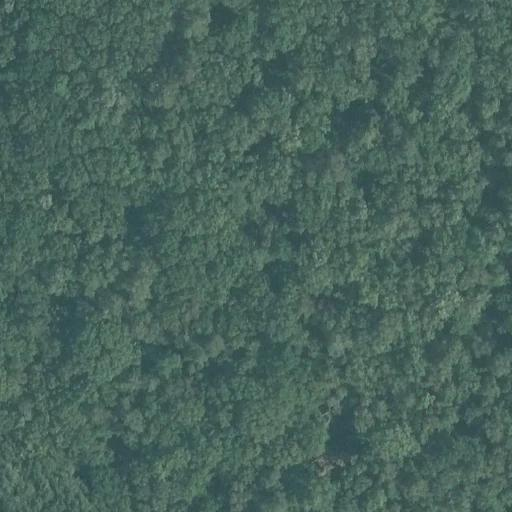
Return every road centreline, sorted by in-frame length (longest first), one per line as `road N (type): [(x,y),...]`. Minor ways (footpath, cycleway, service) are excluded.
road 1 (track): [(121,8),(160,293),(177,345),(195,367),(239,386),(361,406),(448,467),(471,511)]
road 2 (track): [(448,467),(422,333),(419,249),(469,129),(511,72)]
